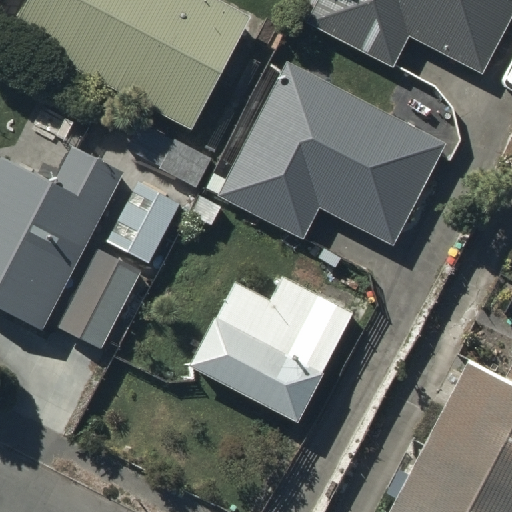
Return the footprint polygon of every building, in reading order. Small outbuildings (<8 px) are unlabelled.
[(22,0),(9,25),(186,119),(245,10),(226,0),(22,0)] [(511,5),(511,0),(317,0),(310,13),(391,55),(408,22),(483,61),(511,5)] [(443,138),(288,57),(220,185),(301,227),(319,194),(393,233),(443,138)] [(199,182),(215,154),(144,116),(129,144),(199,182)] [(50,178),(0,151),(0,302),(36,322),(121,164),(72,138),(50,178)] [(143,261),(101,240),(62,316),(104,337),(143,261)] [(349,303),(280,269),(269,293),(235,276),(193,359),(296,410),(349,303)] [(511,380),(511,351),(499,374),(511,380)] [(422,439),(511,489),(511,380),(499,374),(469,357),(422,439)] [(381,511),(511,511),(511,489),(422,439),(381,511)]
